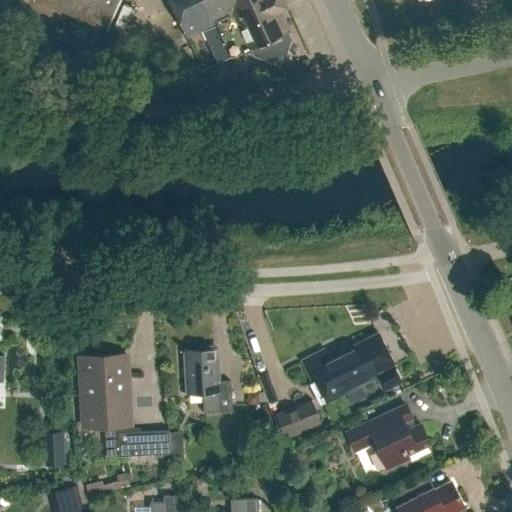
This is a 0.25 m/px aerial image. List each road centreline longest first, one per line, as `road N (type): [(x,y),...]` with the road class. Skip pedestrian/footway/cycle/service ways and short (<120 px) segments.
road 1 (residential): [(12,269),(193,291),(396,280),(452,269)]
road 2 (track): [(0,84),(203,112),(356,93)]
road 3 (tertiary): [(452,269),(374,87)]
road 4 (tertiary): [(511,404),(452,269)]
road 5 (unclassified): [(511,56),(374,87)]
